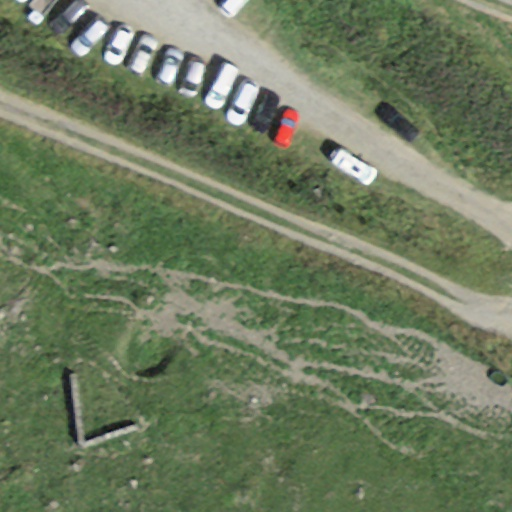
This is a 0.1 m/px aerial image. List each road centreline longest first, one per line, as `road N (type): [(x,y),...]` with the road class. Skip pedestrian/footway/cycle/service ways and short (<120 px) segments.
road 1 (track): [(511,314),(405,282),(0,113)]
road 2 (track): [(167,0),(238,57),(511,233)]
